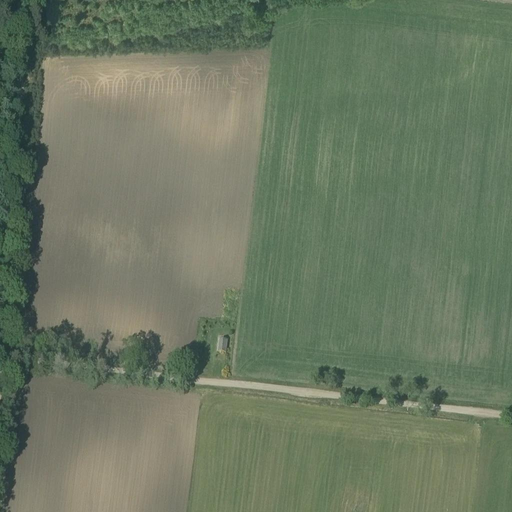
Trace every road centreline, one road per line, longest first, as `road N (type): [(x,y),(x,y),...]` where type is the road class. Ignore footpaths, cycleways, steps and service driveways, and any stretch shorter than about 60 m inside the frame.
road 1 (track): [(511,416),(0,358)]
road 2 (track): [(34,0),(0,483)]
